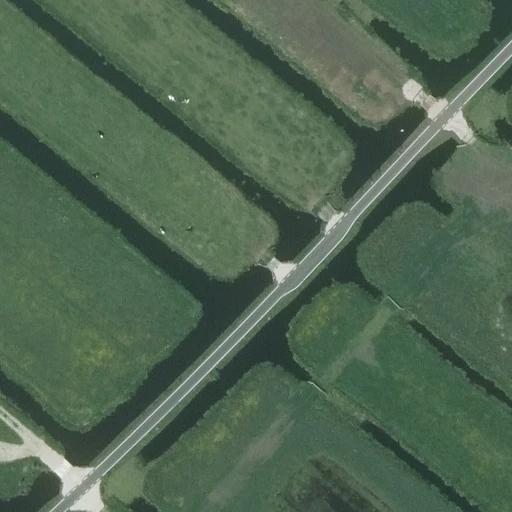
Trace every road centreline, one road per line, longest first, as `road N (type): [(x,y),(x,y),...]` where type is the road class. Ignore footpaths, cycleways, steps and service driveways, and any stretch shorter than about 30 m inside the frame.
road 1 (unclassified): [(53,511),(511,52)]
road 2 (track): [(504,173),(205,511)]
road 3 (track): [(447,118),(302,0)]
road 4 (track): [(102,511),(59,458),(16,426)]
